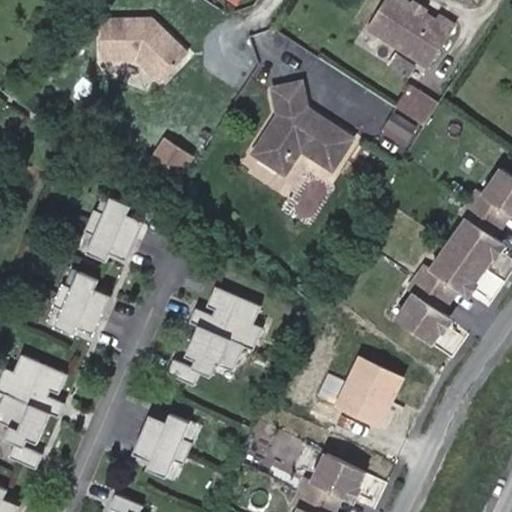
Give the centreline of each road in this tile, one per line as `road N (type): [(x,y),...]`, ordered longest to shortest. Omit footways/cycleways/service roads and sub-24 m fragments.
road 1 (residential): [(182,248),(68,511)]
road 2 (residential): [(511,314),(445,411),(398,511)]
